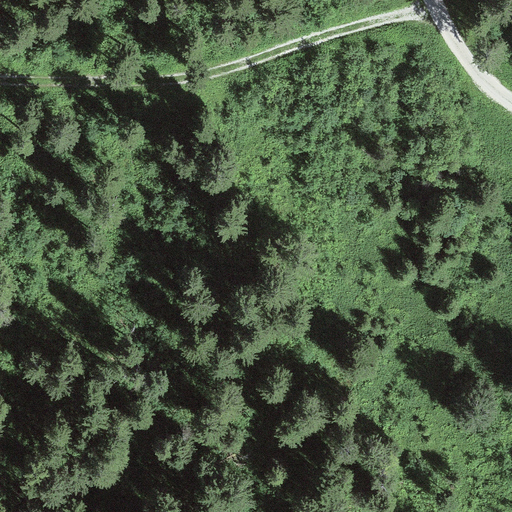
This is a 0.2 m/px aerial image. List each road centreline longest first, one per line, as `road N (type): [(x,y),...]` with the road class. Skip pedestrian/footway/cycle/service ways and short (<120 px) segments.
road 1 (track): [(0,79),(191,76),(434,7)]
road 2 (track): [(511,101),(491,88),(434,7)]
